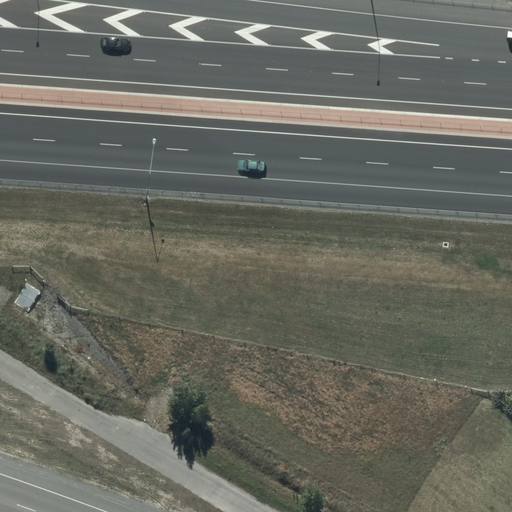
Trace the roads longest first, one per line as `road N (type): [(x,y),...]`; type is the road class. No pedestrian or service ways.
road 1 (motorway): [(0,49),(511,85)]
road 2 (motorway): [(511,172),(0,137)]
road 3 (motorway): [(158,0),(511,42)]
road 4 (unknown): [(270,511),(243,485),(0,342)]
